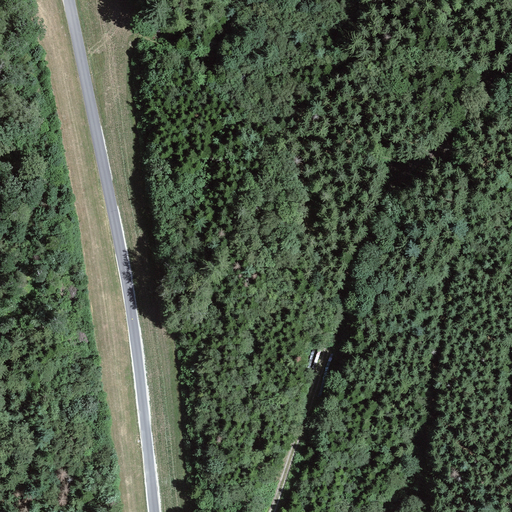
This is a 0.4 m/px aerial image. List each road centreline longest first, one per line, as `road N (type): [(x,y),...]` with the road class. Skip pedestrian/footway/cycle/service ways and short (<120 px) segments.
road 1 (tertiary): [(68,0),(127,288),(154,511)]
road 2 (track): [(272,511),(350,288),(404,174),(511,71)]
